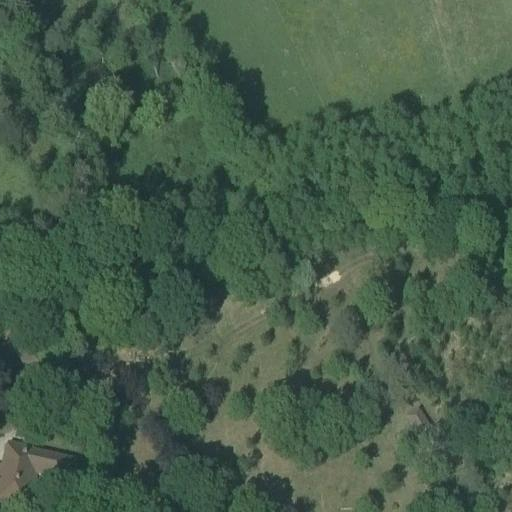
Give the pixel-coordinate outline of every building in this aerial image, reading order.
[(137,23),(138,23),(132,5),(113,11),(119,29),(123,27),(127,37),(140,33),(137,23)] [(31,59),(40,53),(41,47),(35,39),(28,38),(20,44),(20,51),(24,58),(31,59)] [(0,349),(0,374),(38,366),(33,342),(0,349)] [(420,446),(435,437),(418,410),(404,419),(420,446)] [(71,487),(77,463),(14,450),(15,446),(7,445),(6,449),(4,449),(0,467),(0,507),(13,510),(12,511),(29,511),(37,479),(71,487)]
